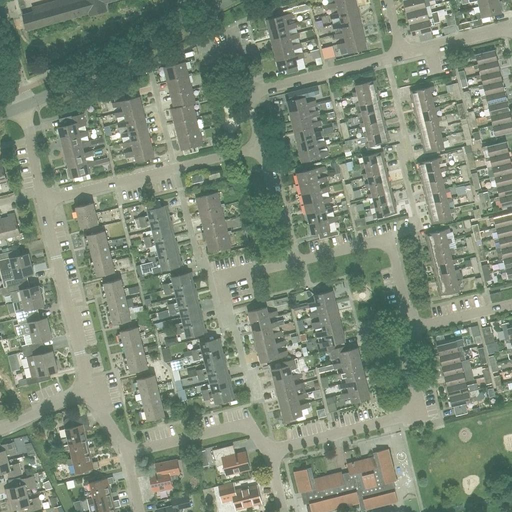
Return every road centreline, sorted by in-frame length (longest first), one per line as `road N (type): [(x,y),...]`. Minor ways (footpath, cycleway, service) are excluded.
road 1 (tertiary): [(229,0),(24,105)]
road 2 (residential): [(266,452),(398,415),(414,328)]
road 3 (residential): [(381,239),(415,217),(386,59)]
road 4 (residential): [(90,389),(42,201)]
road 5 (residential): [(125,453),(246,424),(266,452)]
road 6 (residential): [(247,93),(386,59)]
road 7 (residential): [(42,201),(175,169)]
road 8 (residential): [(253,405),(218,275)]
road 9 (residential): [(290,263),(259,147)]
road 10 (residential): [(218,275),(196,260),(175,169)]
